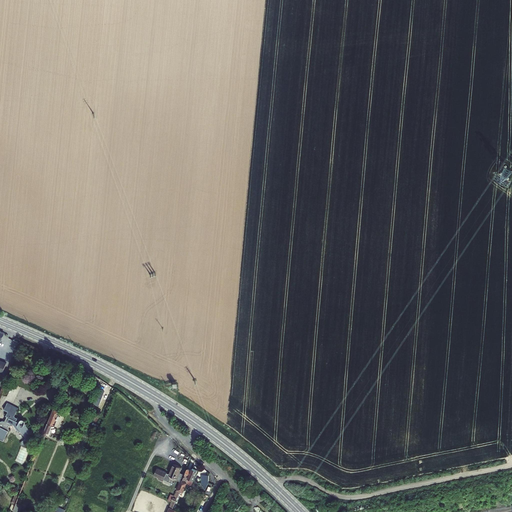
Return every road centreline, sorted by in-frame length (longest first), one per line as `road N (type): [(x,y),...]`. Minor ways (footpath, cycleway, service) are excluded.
road 1 (track): [(511,465),(359,496),(298,478),(273,485)]
road 2 (secondary): [(300,511),(234,451),(149,393)]
road 3 (secondary): [(149,393),(0,320)]
road 4 (residential): [(149,393),(168,424),(230,481)]
